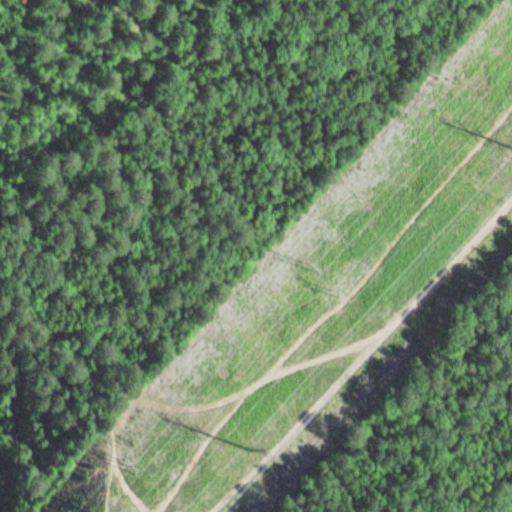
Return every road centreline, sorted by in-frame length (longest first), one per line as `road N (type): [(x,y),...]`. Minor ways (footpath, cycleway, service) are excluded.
road 1 (track): [(0,300),(124,392),(195,399),(385,324),(511,195)]
road 2 (track): [(396,315),(311,418),(214,511)]
